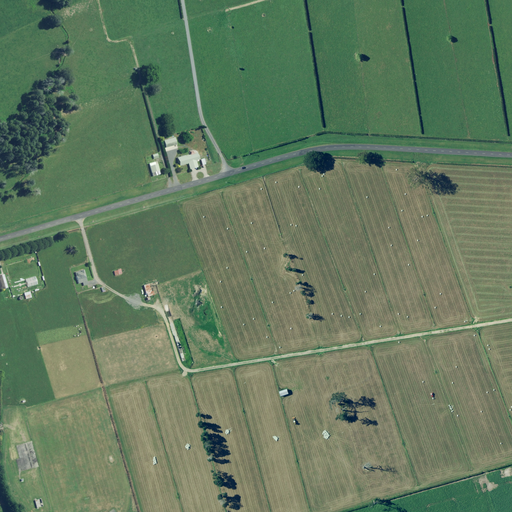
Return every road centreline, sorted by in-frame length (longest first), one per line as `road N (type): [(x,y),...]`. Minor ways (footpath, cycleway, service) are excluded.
road 1 (unclassified): [(0,239),(326,148),(511,155)]
road 2 (track): [(182,0),(200,117),(225,174)]
